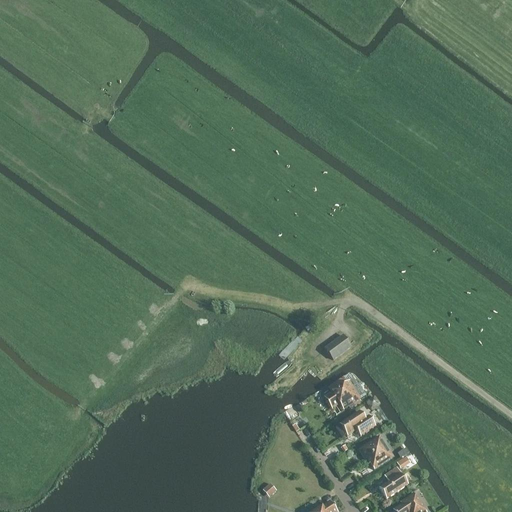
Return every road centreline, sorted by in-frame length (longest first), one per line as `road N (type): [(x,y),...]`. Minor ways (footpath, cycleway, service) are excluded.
road 1 (track): [(346,301),(296,305),(185,287),(74,417)]
road 2 (track): [(511,413),(359,302),(346,301)]
